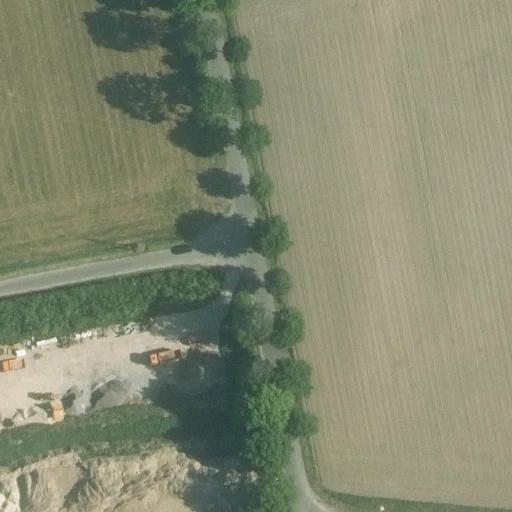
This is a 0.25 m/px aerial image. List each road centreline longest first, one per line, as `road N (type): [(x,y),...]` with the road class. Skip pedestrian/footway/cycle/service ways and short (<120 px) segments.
road 1 (unclassified): [(298,511),(247,242)]
road 2 (unclassified): [(247,242),(3,289)]
road 3 (unclassified): [(247,242),(206,0)]
